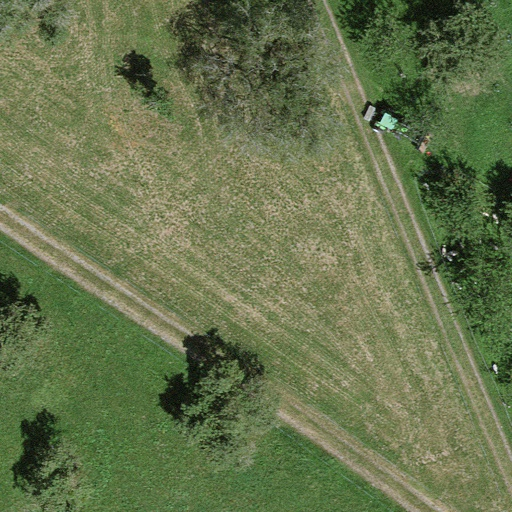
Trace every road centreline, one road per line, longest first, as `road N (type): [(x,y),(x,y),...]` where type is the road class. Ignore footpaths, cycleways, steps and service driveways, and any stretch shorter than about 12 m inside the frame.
road 1 (track): [(0,217),(425,511)]
road 2 (track): [(311,0),(511,475)]
